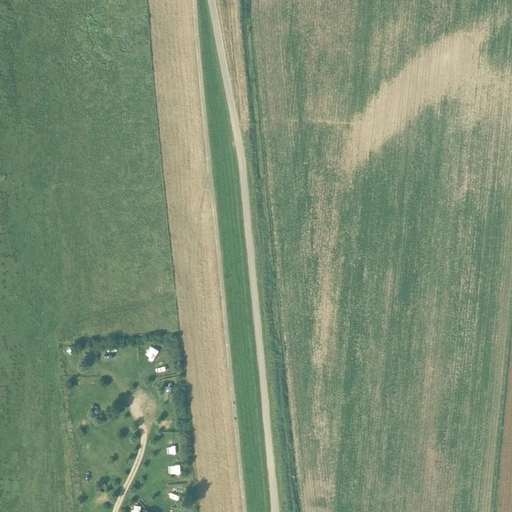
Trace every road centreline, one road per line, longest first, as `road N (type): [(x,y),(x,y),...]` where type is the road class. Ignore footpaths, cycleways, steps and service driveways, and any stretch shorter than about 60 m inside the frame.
road 1 (unclassified): [(276,511),(239,141),(212,0)]
road 2 (track): [(145,397),(146,447),(118,511)]
